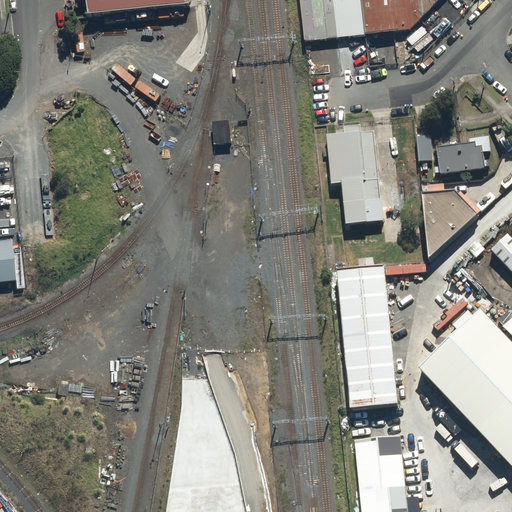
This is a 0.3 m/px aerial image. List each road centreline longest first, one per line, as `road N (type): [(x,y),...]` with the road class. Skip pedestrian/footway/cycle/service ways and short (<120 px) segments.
road 1 (track): [(33,50),(88,72),(119,100),(193,274),(202,511)]
road 2 (unknown): [(511,196),(431,270),(401,373),(410,415),(454,494),(475,503),(511,487)]
road 3 (residential): [(336,95),(428,79),(474,35)]
